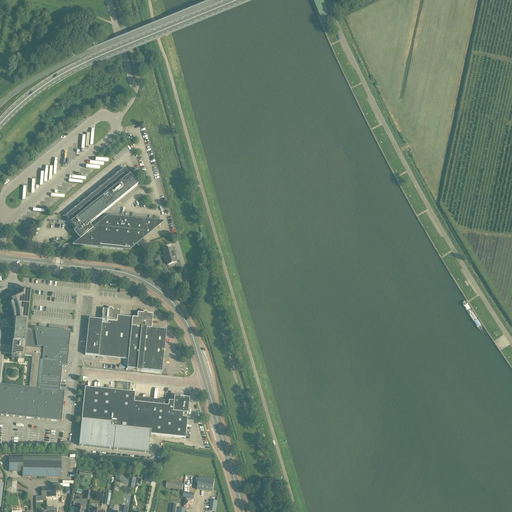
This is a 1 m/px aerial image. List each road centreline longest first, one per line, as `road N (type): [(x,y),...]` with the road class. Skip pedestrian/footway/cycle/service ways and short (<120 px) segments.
road 1 (unclassified): [(149,0),(296,511)]
road 2 (unclassified): [(511,341),(400,155),(326,0)]
road 3 (secondary): [(0,125),(74,68),(239,0)]
road 4 (secondary): [(206,384),(191,335),(160,291),(106,270),(0,258)]
road 5 (unclassified): [(0,105),(95,48),(216,0)]
road 6 (unclassified): [(0,224),(8,189),(96,120),(113,120)]
road 7 (unclassified): [(0,224),(112,136),(113,120)]
road 8 (secondary): [(244,511),(206,384)]
road 9 (unclassified): [(206,384),(81,372)]
